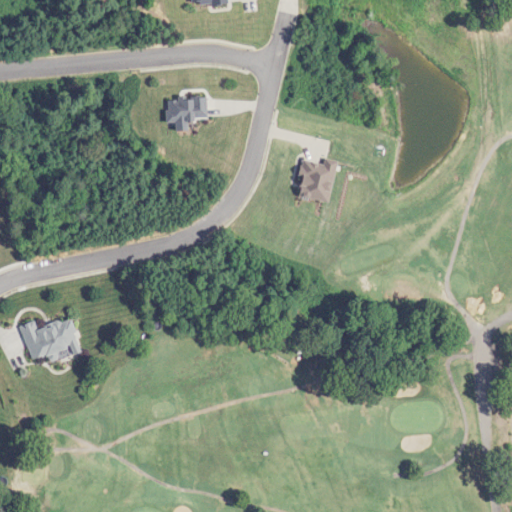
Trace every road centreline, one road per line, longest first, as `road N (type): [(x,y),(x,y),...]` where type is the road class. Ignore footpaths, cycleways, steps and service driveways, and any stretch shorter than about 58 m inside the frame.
road 1 (residential): [(0,294),(173,253),(213,229),(245,184),(283,25)]
road 2 (residential): [(272,76),(206,64),(0,81)]
road 3 (residential): [(498,511),(483,411),(487,332)]
